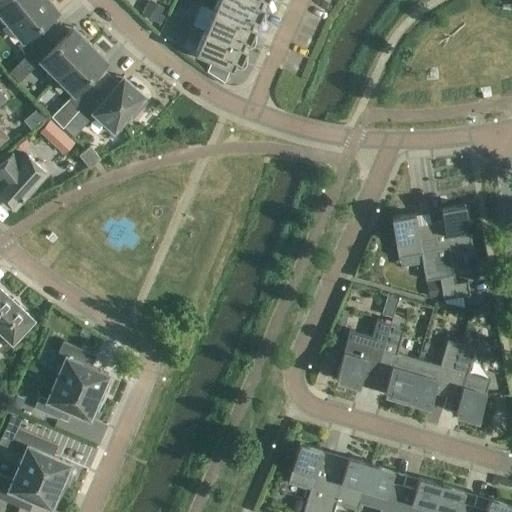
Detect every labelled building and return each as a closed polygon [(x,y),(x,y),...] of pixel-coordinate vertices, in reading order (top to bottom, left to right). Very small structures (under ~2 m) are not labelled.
[(0,0),(0,13),(7,22),(33,0),(0,0)] [(17,45),(25,55),(26,56),(45,38),(37,28),(58,11),(48,0),(33,0),(7,22),(23,40),(17,45)] [(150,0),(148,0),(141,14),(161,25),(166,17),(160,14),(164,8),(150,0)] [(213,8),(213,9),(250,25),(250,24),(253,17),(258,19),(264,5),(259,3),(259,4),(249,0),(216,0),(213,9),(213,8)] [(204,29),(204,30),(241,46),(241,45),(244,38),(249,40),(252,33),(254,27),(255,26),(250,24),(250,25),(213,9),(212,10),(200,4),(191,24),(193,24),(204,29)] [(41,60),(57,77),(90,44),(73,27),(54,46),(45,38),(26,56),(25,55),(18,62),(29,72),(41,60)] [(204,31),(194,52),(231,68),(235,59),(240,61),(246,47),(241,45),(241,46),(204,30),(203,30),(204,31)] [(69,99),(79,109),(96,90),(87,80),(107,61),(90,44),(57,77),(74,94),(69,99)] [(105,97),(96,90),(79,109),(88,117),(93,112),(114,130),(128,114),(132,118),(145,102),(141,98),(144,95),(123,77),(105,97)] [(63,154),(73,142),(50,120),(39,132),(63,154)] [(103,140),(111,153),(124,145),(116,132),(103,140)] [(89,146),(79,154),(89,167),(99,159),(89,146)] [(11,155),(0,163),(0,178),(1,181),(0,182),(0,195),(2,198),(3,201),(8,206),(12,206),(14,209),(46,173),(26,154),(18,163),(11,155)] [(443,221),(430,224),(439,278),(443,299),(469,295),(467,281),(455,283),(449,249),(472,245),(465,205),(441,210),(443,221)] [(415,214),(391,218),(398,258),(420,254),(425,280),(439,278),(430,224),(417,226),(415,214)] [(0,330),(11,341),(32,319),(0,288),(0,330)] [(349,329),(347,338),(335,377),(359,384),(362,372),(375,376),(390,323),(376,319),(371,336),(349,329)] [(384,391),(407,398),(418,359),(397,353),(404,327),(390,323),(375,376),(387,379),(384,391)] [(433,393),(446,396),(461,343),(447,339),(439,365),(418,359),(407,398),(430,404),(433,393)] [(66,356),(56,378),(103,398),(106,386),(103,385),(108,374),(82,363),(87,352),(62,341),(57,353),(66,356)] [(475,347),(461,343),(446,396),(458,400),(455,411),(478,418),(489,379),(467,373),(475,347)] [(56,378),(47,399),(39,396),(34,407),(58,418),(63,407),(89,418),(94,407),(96,409),(103,398),(56,378)] [(23,454),(18,467),(64,487),(68,475),(65,474),(69,463),(43,452),(48,441),(18,428),(9,448),(23,454)] [(302,511),(317,511),(331,465),(319,461),(322,450),(299,443),(288,482),(309,488),(302,511)] [(332,511),(335,504),(357,510),(370,464),(347,457),(344,469),(331,465),(317,511),(332,511)] [(379,511),(394,511),(402,485),(390,482),(393,470),(370,464),(357,510),(359,503),(380,509),(379,511)] [(0,474),(0,498),(20,507),(24,496),(50,507),(55,497),(58,498),(64,487),(18,467),(12,480),(0,474)] [(432,511),(441,484),(418,477),(415,489),(402,485),(394,511),(432,511)] [(471,511),(473,506),(460,502),(463,491),(441,484),(432,511),(471,511)] [(485,509),(473,506),(471,511),(509,511),(511,504),(489,498),(485,509)]
